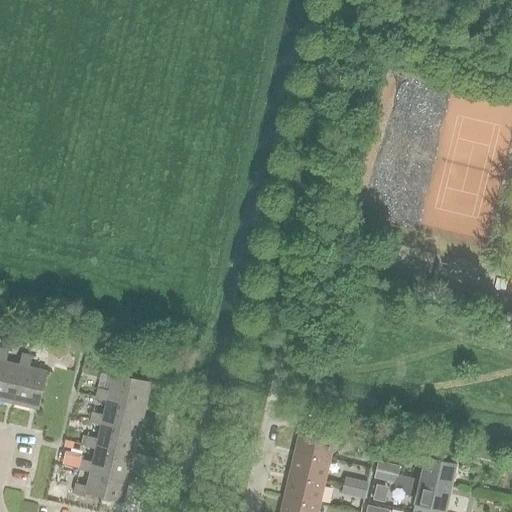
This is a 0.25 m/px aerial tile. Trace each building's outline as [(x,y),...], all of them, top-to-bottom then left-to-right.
[(4,338),(3,346),(13,348),(15,340),(4,338)] [(64,343),(52,349),(59,361),(70,355),(64,343)] [(0,400),(14,404),(23,366),(20,365),(7,362),(9,351),(0,348),(0,400)] [(23,366),(14,404),(39,409),(47,372),(31,368),(33,357),(22,354),(20,365),(23,366)] [(99,388),(97,399),(108,401),(109,398),(146,406),(151,382),(114,373),(110,390),(99,388)] [(140,430),(146,406),(109,398),(108,401),(105,415),(94,412),(92,423),(102,425),(103,421),(140,430)] [(135,454),(140,430),(103,421),(102,425),(92,423),(86,447),(97,449),(98,445),(135,454)] [(300,427),(295,450),(326,458),(332,435),(300,427)] [(66,440),(64,447),(73,449),(75,442),(66,440)] [(373,460),(376,445),(365,442),(361,458),(373,460)] [(84,459),(81,470),(92,473),(93,469),(129,477),(135,454),(98,445),(97,449),(94,462),(84,459)] [(295,450),(289,473),(321,480),(326,458),(295,450)] [(420,480),(451,487),(457,464),(425,457),(420,480)] [(385,480),(387,472),(389,465),(377,462),(374,477),(385,480)] [(397,483),(400,467),(389,465),(387,472),(385,480),(397,483)] [(78,485),(75,496),(85,498),(86,494),(124,503),(129,477),(93,469),(92,473),(89,488),(78,485)] [(289,473),(284,495),(316,503),(321,480),(289,473)] [(446,511),(451,487),(420,480),(399,475),(397,484),(405,486),(405,489),(405,491),(406,492),(408,494),(409,495),(412,497),(416,498),(412,511),(436,511),(437,509),(446,511)] [(345,478),(341,493),(353,495),(356,481),(345,478)] [(356,481),(353,495),(364,498),(367,483),(356,481)] [(284,495),(280,511),(313,511),(316,503),(284,495)]
